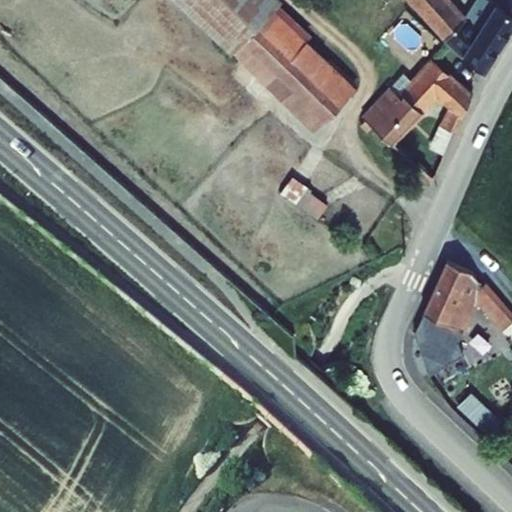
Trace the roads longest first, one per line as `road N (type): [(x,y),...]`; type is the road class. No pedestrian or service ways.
road 1 (primary): [(0,138),(421,511)]
road 2 (residential): [(511,64),(413,274),(387,350),(412,405),(511,498)]
